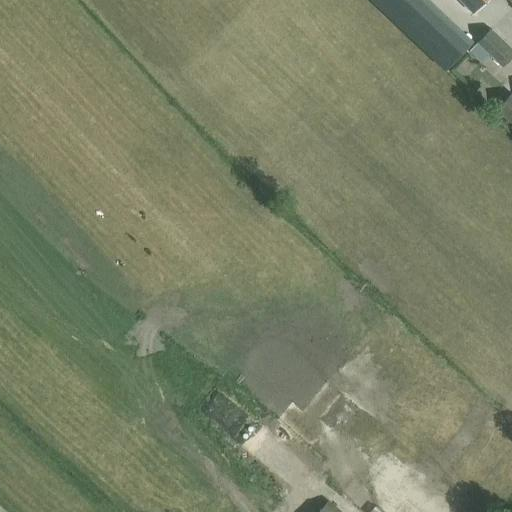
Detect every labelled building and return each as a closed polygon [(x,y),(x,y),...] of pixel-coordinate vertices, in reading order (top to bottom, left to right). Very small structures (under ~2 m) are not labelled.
[(489,0),(488,0),(461,0),(475,14),(489,0)] [(502,68),(511,57),(511,48),(491,28),(469,51),(481,62),(489,54),(502,68)] [(511,93),(497,110),(511,122),(511,93)] [(238,446),(252,430),(217,399),(203,414),(238,446)] [(340,511),(329,502),(320,511),(340,511)]
